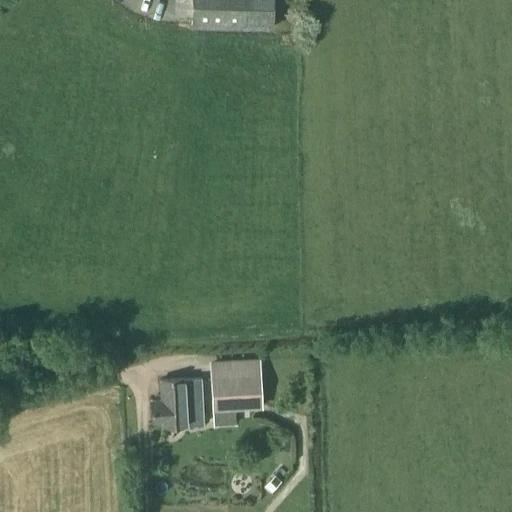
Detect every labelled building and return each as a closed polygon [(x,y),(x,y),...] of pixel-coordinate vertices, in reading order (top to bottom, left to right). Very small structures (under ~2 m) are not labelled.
[(191,0),(191,25),(272,27),(272,0),(191,0)] [(260,357),(234,359),(235,373),(211,374),(213,410),(263,407),(260,357)] [(204,423),(201,377),(160,379),(161,399),(151,399),(153,422),(162,421),(163,426),(204,423)] [(277,458),(277,466),(285,466),(289,466),(289,458),(277,458)] [(266,484),(272,489),(280,480),(274,475),(266,484)]
